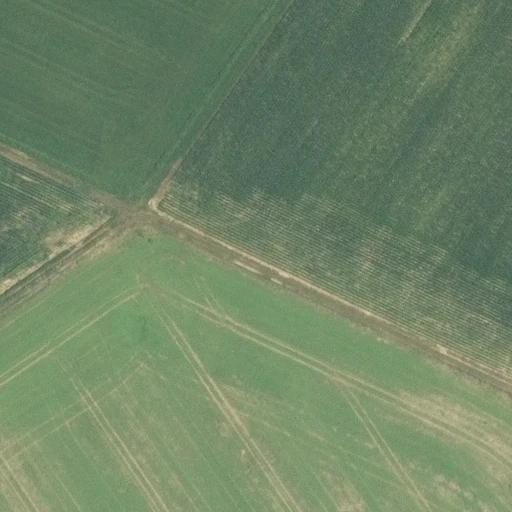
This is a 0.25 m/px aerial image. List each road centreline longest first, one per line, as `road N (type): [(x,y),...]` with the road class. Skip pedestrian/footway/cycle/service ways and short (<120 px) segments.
road 1 (track): [(511,393),(130,213)]
road 2 (track): [(135,215),(284,0)]
road 3 (track): [(0,303),(130,213)]
road 4 (track): [(0,151),(130,213)]
